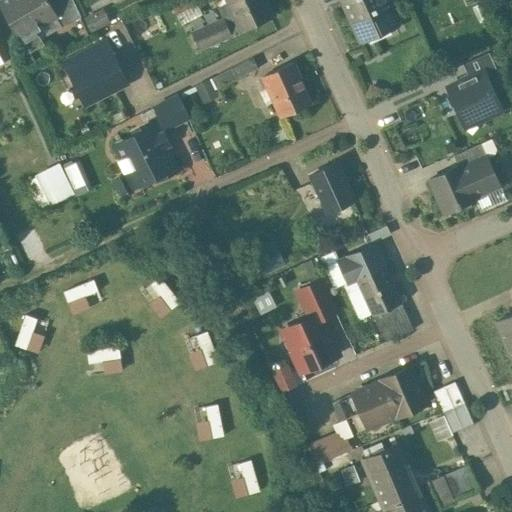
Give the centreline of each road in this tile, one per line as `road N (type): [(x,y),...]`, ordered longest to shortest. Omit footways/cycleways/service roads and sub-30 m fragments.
road 1 (residential): [(421,257),(304,0)]
road 2 (residential): [(511,463),(421,257)]
